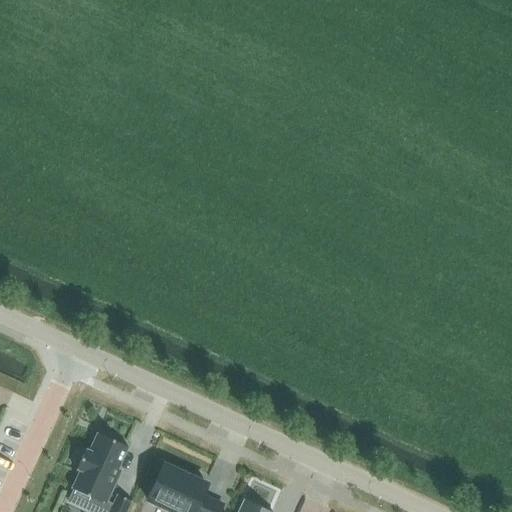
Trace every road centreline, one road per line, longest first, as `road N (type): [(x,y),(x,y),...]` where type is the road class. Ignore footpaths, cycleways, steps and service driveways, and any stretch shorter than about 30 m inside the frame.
road 1 (residential): [(424,511),(70,348)]
road 2 (residential): [(70,348),(0,504)]
